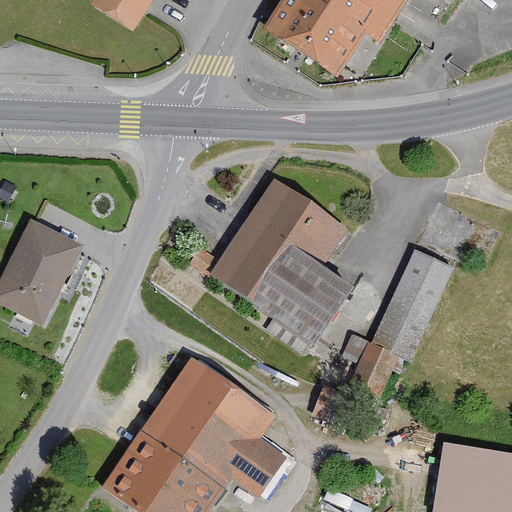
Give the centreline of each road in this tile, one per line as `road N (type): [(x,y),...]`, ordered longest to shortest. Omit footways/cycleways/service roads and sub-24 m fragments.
road 1 (residential): [(0,499),(59,413),(110,314),(180,121)]
road 2 (secondary): [(511,99),(373,124),(180,121)]
road 3 (secondary): [(180,121),(0,114)]
road 4 (residential): [(180,121),(242,0)]
